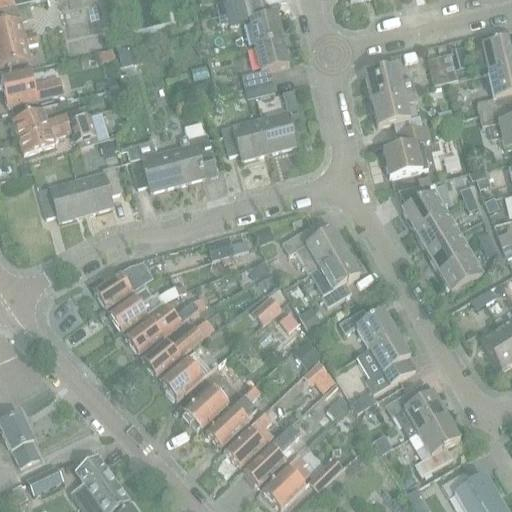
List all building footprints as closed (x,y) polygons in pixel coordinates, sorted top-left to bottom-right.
[(0,0),(0,12),(27,6),(46,1),(46,0),(13,0),(10,1),(9,0),(0,0)] [(242,0),(243,2),(224,7),(227,17),(253,11),(251,2),(257,0),(242,0)] [(27,6),(0,12),(0,73),(28,67),(24,50),(37,47),(35,37),(21,40),(18,27),(31,24),(27,6)] [(249,27),(255,51),(281,45),(275,20),(257,24),(253,11),(227,17),(218,20),(220,29),(229,27),(230,31),(249,27)] [(486,77),(511,71),(511,43),(480,51),(486,77)] [(261,76),(242,81),(248,105),(275,98),(269,76),(288,72),(284,54),(287,54),(285,44),(282,45),(281,45),(255,51),(261,76)] [(121,70),(140,66),(136,49),(116,53),(121,70)] [(99,66),(113,63),(111,54),(97,57),(99,66)] [(450,59),(438,62),(444,87),(457,84),(450,59)] [(444,87),(438,62),(426,64),(432,90),(444,87)] [(511,71),(486,77),(493,104),(475,108),(478,120),(511,111),(509,100),(511,99),(511,71)] [(370,106),(402,97),(396,72),(364,79),(370,106)] [(0,90),(5,112),(62,98),(59,82),(32,89),(28,73),(0,79),(0,90)] [(190,90),(195,103),(214,97),(210,83),(190,90)] [(418,121),(409,124),(405,108),(418,104),(416,94),(402,97),(370,106),(377,133),(392,129),(395,140),(421,134),(418,121)] [(511,111),(478,120),(481,132),(487,131),(490,146),(500,144),(502,155),(511,152),(511,111)] [(17,143),(72,126),(70,121),(66,122),(64,118),(45,124),(42,114),(11,124),(17,143)] [(108,144),(100,117),(72,126),(17,143),(23,158),(53,148),(52,147),(58,145),(57,141),(71,137),(75,148),(77,147),(80,153),(108,144)] [(260,124),(268,159),(295,152),(286,118),(260,124)] [(268,159),(260,124),(219,135),(227,162),(238,159),(240,166),(268,159)] [(184,133),(187,142),(178,144),(181,153),(168,157),(176,191),(217,180),(206,139),(204,140),(201,129),(184,133)] [(421,134),(395,140),(398,152),(381,156),(388,183),(427,174),(421,147),(428,145),(425,133),(421,134)] [(176,191),(168,157),(154,160),(150,146),(125,153),(136,194),(148,191),(149,198),(176,191)] [(103,163),(114,160),(110,148),(99,151),(103,163)] [(75,186),(83,219),(124,209),(114,171),(102,174),(103,178),(75,186)] [(479,193),(490,190),(484,173),(468,177),(472,186),(476,185),(479,193)] [(83,219),(75,186),(37,196),(45,223),(56,220),(58,226),(83,219)] [(460,194),(464,205),(474,202),(469,190),(460,194)] [(401,215),(413,235),(444,217),(432,197),(401,215)] [(478,212),(474,202),(464,205),(468,216),(478,212)] [(484,206),(488,217),(498,213),(494,202),(484,206)] [(444,217),(413,235),(425,256),(457,238),(444,217)] [(307,279),(317,274),(343,258),(330,235),(317,243),(309,231),(280,249),(288,261),(294,257),(307,279)] [(478,240),(482,251),(492,247),(488,236),(478,240)] [(497,241),(501,251),(511,247),(507,237),(497,241)] [(425,256),(437,277),(469,259),(457,238),(425,256)] [(496,258),(492,247),(482,251),(486,262),(496,258)] [(511,260),(511,248),(511,247),(501,251),(506,263),(511,260)] [(343,258),(317,274),(330,296),(319,302),(325,312),(349,298),(344,288),(357,280),(343,258)] [(469,259),(437,277),(450,298),(481,280),(469,259)] [(105,315),(151,285),(146,276),(125,290),(118,279),(92,296),(105,315)] [(169,314),(183,304),(181,299),(179,300),(174,291),(163,297),(156,302),(155,300),(151,304),(144,294),(108,319),(120,338),(164,307),(169,314)] [(490,293),(479,299),(484,309),(495,302),(490,293)] [(475,314),(484,309),(479,299),(469,305),(475,314)] [(269,300),(252,316),(263,329),(281,313),(269,300)] [(368,355),(394,339),(380,316),(367,324),(361,314),(337,329),(344,340),(355,333),(368,355)] [(137,360),(185,324),(179,316),(161,330),(152,320),(123,342),(137,360)] [(511,325),(500,333),(511,351),(511,325)] [(193,350),(209,337),(201,327),(169,353),(163,345),(140,364),(154,382),(194,351),(193,350)] [(511,367),(511,351),(500,333),(479,346),(499,376),(511,367)] [(394,339),(368,355),(381,377),(364,387),(372,399),(401,381),(394,370),(407,362),(394,339)] [(292,357),(306,374),(321,362),(307,344),(292,357)] [(174,406),(199,385),(202,383),(202,382),(193,372),(197,370),(193,365),(189,369),(185,363),(158,386),(166,395),(163,397),(170,406),(173,404),(174,406)] [(202,383),(199,385),(206,392),(182,415),(200,433),(226,409),(233,403),(219,387),(228,379),(218,368),(202,382),(202,383)] [(307,380),(322,396),(333,386),(319,369),(307,380)] [(220,454),(248,427),(245,424),(256,414),(250,406),(258,398),(252,391),(203,437),(220,454)] [(416,438),(445,421),(431,398),(417,406),(411,395),(384,411),(391,422),(402,415),(410,428),(403,433),(409,443),(416,438)] [(369,408),(362,396),(349,404),(356,415),(369,408)] [(340,400),(327,415),(335,422),(349,407),(340,400)] [(19,472),(37,463),(29,447),(31,446),(18,418),(0,426),(0,435),(0,436),(9,455),(11,455),(19,472)] [(258,438),(271,425),(264,418),(223,457),(238,474),(264,450),(252,437),(255,434),(258,438)] [(445,421),(416,438),(429,460),(413,470),(420,482),(451,463),(445,453),(459,444),(445,421)] [(269,450),(241,476),(257,493),(284,466),(277,459),(295,442),(286,433),(269,450)] [(383,439),(372,446),(379,458),(391,451),(383,439)] [(296,460),(284,471),(259,495),(275,511),(282,511),(304,491),(299,486),(308,478),(301,471),(304,468),(296,460)] [(83,490),(71,498),(80,511),(118,511),(128,505),(97,462),(75,478),(83,490)] [(332,463),(307,487),(317,497),(342,472),(332,463)] [(55,472),(26,485),(32,500),(62,486),(55,472)] [(454,499),(460,511),(480,511),(496,502),(483,481),(471,488),(464,476),(440,491),(448,503),(454,499)] [(372,497),(362,506),(367,511),(377,502),(372,497)] [(501,511),(496,502),(480,511),(501,511)]
